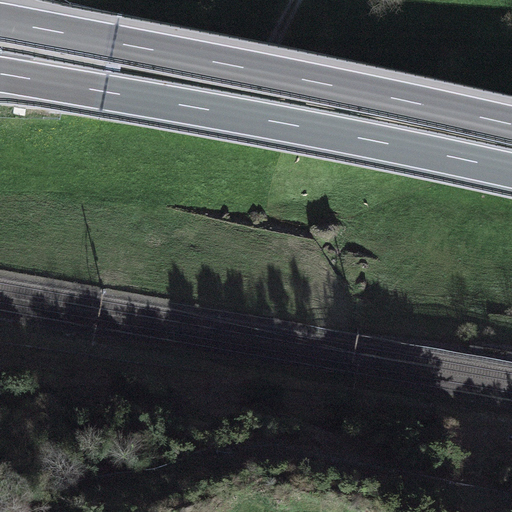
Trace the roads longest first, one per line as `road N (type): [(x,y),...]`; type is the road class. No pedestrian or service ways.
road 1 (motorway): [(511,124),(0,21)]
road 2 (motorway): [(0,74),(511,171)]
